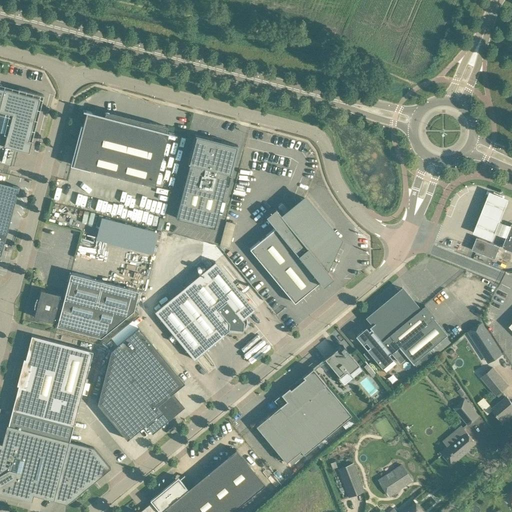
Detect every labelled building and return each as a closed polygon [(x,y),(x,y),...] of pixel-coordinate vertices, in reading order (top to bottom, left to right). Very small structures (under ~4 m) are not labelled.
[(0,161),(10,164),(15,147),(29,151),(43,94),(18,87),(17,91),(0,86),(0,161)] [(176,135),(176,133),(166,131),(167,127),(104,110),(102,117),(93,115),(94,112),(83,109),(83,110),(86,111),(72,164),(73,165),(73,164),(154,185),(164,146),(162,146),(166,132),(176,135)] [(230,174),(237,145),(195,134),(187,163),(189,163),(175,218),(214,228),(228,173),(230,174)] [(0,255),(1,255),(19,187),(0,181),(0,255)] [(79,205),(106,211),(108,201),(109,201),(111,188),(108,187),(108,186),(88,182),(85,197),(81,197),(79,205)] [(146,210),(166,213),(168,203),(167,203),(169,191),(160,189),(158,200),(148,198),(146,210)] [(325,268),(338,239),(304,198),(282,216),(276,208),(266,216),(275,227),(250,248),(294,302),(320,281),(323,285),(332,276),(325,268)] [(96,239),(154,252),(158,229),(101,217),(96,239)] [(511,251),(511,223),(502,247),(511,251)] [(183,254),(187,239),(175,236),(172,251),(183,254)] [(495,258),(500,246),(477,237),(472,249),(495,258)] [(78,254),(90,257),(93,248),(80,245),(78,254)] [(154,311),(194,359),(210,346),(209,345),(215,339),(216,339),(222,338),(225,331),(229,329),(243,330),(244,321),(241,318),(252,309),(253,311),(255,309),(215,261),(154,311)] [(138,290),(80,275),(70,272),(63,298),(59,297),(60,294),(41,289),(40,293),(38,295),(36,298),(35,301),(34,304),(34,307),(34,310),(34,313),(34,316),(53,321),(54,319),(57,320),(56,325),(66,328),(100,337),(133,310),(138,290)] [(424,305),(419,309),(402,288),(367,317),(373,324),(394,350),(403,360),(406,357),(412,364),(413,363),(417,367),(432,354),(428,350),(445,336),(447,334),(433,317),(434,316),(424,305)] [(468,331),(485,357),(488,362),(497,357),(502,353),(482,322),(468,331)] [(403,360),(394,350),(373,324),(369,327),(371,329),(369,330),(366,327),(363,329),(362,328),(356,333),(357,334),(355,335),(362,344),(365,342),(369,347),(367,349),(366,348),(365,348),(367,350),(372,356),(373,357),(381,368),(392,359),(388,354),(389,354),(391,352),(399,363),(403,360)] [(146,393),(167,418),(177,410),(176,408),(181,404),(172,393),(184,382),(138,327),(110,350),(146,393)] [(16,396),(12,409),(73,425),(93,351),(31,335),(28,348),(25,359),(24,359),(17,385),(18,385),(16,396)] [(346,369),(349,373),(359,364),(351,354),(350,351),(348,351),(343,345),(337,351),(336,351),(325,360),(325,361),(326,360),(339,376),(340,376),(339,375),(346,369)] [(112,421),(146,393),(110,350),(97,403),(112,421)] [(368,359),(372,356),(367,350),(363,353),(368,359)] [(372,377),(376,374),(367,363),(364,366),(372,377)] [(508,385),(501,377),(493,367),(481,377),(496,395),(496,394),(502,400),(493,408),(492,408),(492,409),(496,413),(503,421),(510,415),(508,413),(511,410),(511,402),(502,390),(508,385)] [(279,406),(255,425),(286,462),(300,450),(304,454),(352,414),(326,384),(327,383),(322,374),(320,376),(315,370),(315,369),(313,370),(311,369),(307,373),(307,372),(302,376),(304,378),(290,389),(289,387),(274,400),(279,406)] [(146,393),(112,421),(127,439),(146,423),(151,429),(156,425),(157,426),(167,418),(146,393)] [(468,424),(478,415),(465,399),(454,407),(468,424)] [(0,443),(0,492),(32,500),(33,494),(66,503),(66,504),(92,482),(111,467),(94,447),(69,441),(73,425),(12,409),(8,425),(6,424),(1,443),(0,443)] [(475,442),(464,429),(461,426),(453,433),(458,439),(442,452),(451,464),(464,454),(465,452),(464,452),(475,442)] [(161,511),(230,511),(265,484),(236,449),(187,489),(178,477),(150,500),(152,502),(153,501),(161,511)] [(388,467),(394,463),(390,457),(384,461),(388,467)] [(349,497),(364,491),(353,463),(338,468),(349,497)] [(377,480),(388,495),(402,487),(412,480),(402,465),(386,475),(384,471),(379,474),(381,478),(377,480)] [(423,511),(413,499),(397,511),(394,508),(388,511),(423,511)] [(160,511),(161,511),(153,501),(152,502),(148,505),(143,509),(139,511),(137,511),(136,511),(160,511)]
